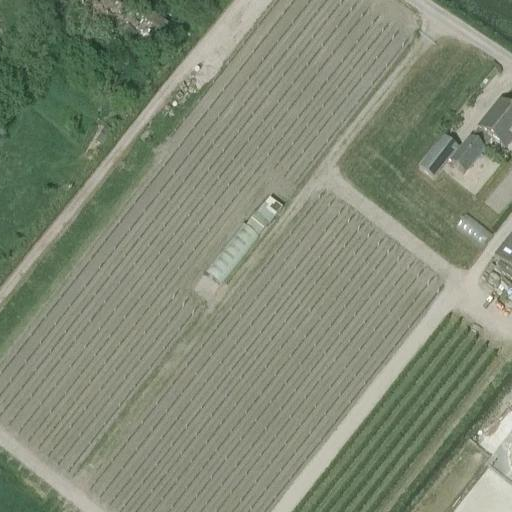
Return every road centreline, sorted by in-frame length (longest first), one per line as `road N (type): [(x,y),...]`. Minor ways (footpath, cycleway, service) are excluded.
road 1 (track): [(0,300),(245,0)]
road 2 (track): [(282,221),(445,16)]
